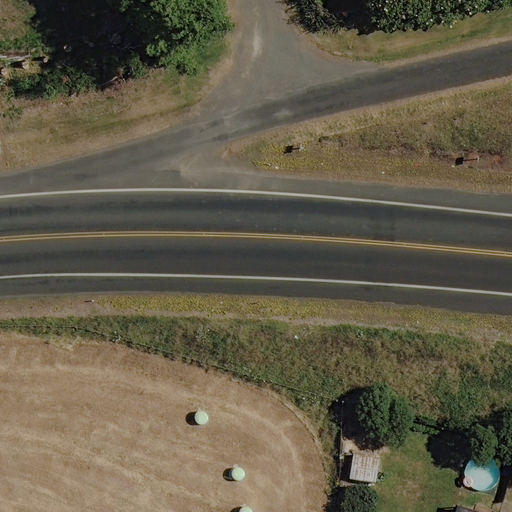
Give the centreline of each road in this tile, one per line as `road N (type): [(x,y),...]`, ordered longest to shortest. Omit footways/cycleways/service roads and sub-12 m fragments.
road 1 (unclassified): [(17,240),(184,136),(511,57)]
road 2 (primary): [(17,240),(216,235),(511,255)]
